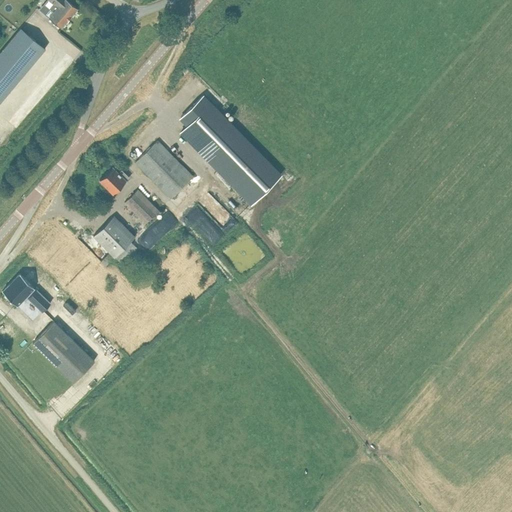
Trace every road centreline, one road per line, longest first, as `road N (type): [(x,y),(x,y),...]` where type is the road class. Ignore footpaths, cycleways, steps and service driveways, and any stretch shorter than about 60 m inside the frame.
road 1 (secondary): [(73,151),(206,0)]
road 2 (unclassified): [(117,511),(0,375)]
road 3 (unclassified): [(73,151),(130,14)]
